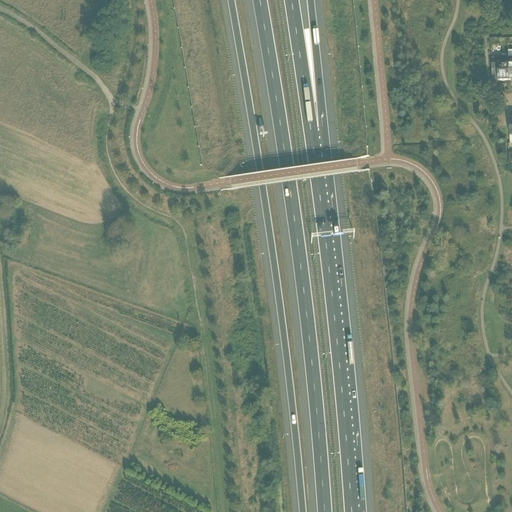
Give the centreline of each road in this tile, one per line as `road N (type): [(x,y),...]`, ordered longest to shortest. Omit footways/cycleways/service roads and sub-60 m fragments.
road 1 (motorway): [(230,0),(296,511)]
road 2 (motorway): [(258,0),(322,511)]
road 3 (track): [(109,97),(110,159),(119,180),(140,203),(184,228),(221,511)]
road 4 (motorway): [(353,511),(314,132)]
road 5 (track): [(104,511),(196,299)]
road 6 (motorway): [(314,132),(291,0)]
road 7 (motorway): [(314,132),(310,0)]
